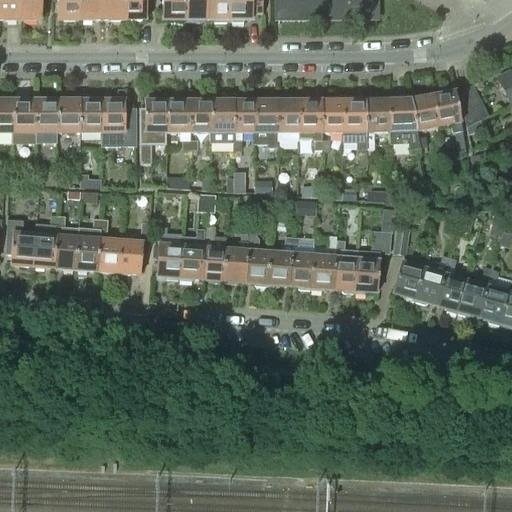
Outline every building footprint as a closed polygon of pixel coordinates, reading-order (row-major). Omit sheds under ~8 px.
[(0,0),(0,23),(19,23),(19,7),(20,7),(19,0),(0,0)] [(19,7),(19,23),(41,23),(41,0),(19,0),(20,7),(19,7)] [(79,0),(56,0),(57,23),(79,23),(79,0)] [(79,0),(79,23),(102,23),(102,0),(79,0)] [(102,0),(102,23),(125,23),(124,0),(102,0)] [(124,0),(125,23),(146,23),(145,0),(124,0)] [(161,0),(161,23),(169,23),(169,25),(184,25),(184,0),(161,0)] [(184,0),(184,25),(198,25),(198,23),(206,23),(206,0),(184,0)] [(213,25),(230,25),(229,0),(206,0),(206,23),(213,23),(213,25)] [(229,0),(230,25),(243,25),(243,24),(252,24),(252,17),(262,17),(261,0),(229,0)] [(277,0),(278,20),(374,20),(373,0),(277,0)] [(511,75),(511,76),(510,72),(503,76),(505,79),(498,83),(511,109),(511,108),(511,75)] [(460,100),(466,130),(468,139),(482,131),(479,124),(487,120),(472,89),(459,93),(460,100)] [(446,94),(431,96),(434,113),(432,114),(435,131),(453,128),(457,154),(465,152),(460,126),(454,95),(446,96),(446,94)] [(417,134),(435,131),(432,114),(434,113),(431,96),(418,98),(418,101),(411,102),(417,134)] [(375,103),(368,103),(368,136),(390,135),(389,100),(375,101),(375,103)] [(417,134),(411,102),(401,102),(400,100),(389,100),(390,135),(390,147),(408,147),(408,152),(418,151),(418,142),(417,134)] [(0,135),(13,136),(12,121),(16,116),(16,101),(0,101),(0,135)] [(27,101),(16,101),(16,116),(12,121),(13,136),(13,148),(35,148),(36,104),(27,104),(27,101)] [(278,104),(278,144),(297,144),(297,142),(297,118),(300,118),(300,101),(284,101),(284,104),(278,104)] [(314,145),(321,144),(322,136),(322,104),(314,104),(314,101),(300,101),(300,118),(297,118),(297,142),(311,142),(314,145)] [(329,103),(322,104),(322,136),(340,136),(340,119),(343,119),(343,101),(328,101),(329,103)] [(358,101),(343,101),(343,119),(340,119),(340,136),(365,136),(368,136),(368,103),(358,103),(358,101)] [(56,136),(56,120),(59,117),(59,102),(41,102),(41,104),(36,104),(35,148),(56,148),(56,136)] [(72,102),(59,102),(59,117),(56,120),(56,136),(79,136),(79,104),(72,104),(72,102)] [(79,136),(100,136),(102,136),(101,102),(86,102),(86,104),(79,104),(79,136)] [(116,102),(101,102),(102,136),(100,136),(100,150),(134,150),(134,114),(124,114),(124,104),(116,104),(116,102)] [(139,113),(139,170),(151,170),(151,150),(166,150),(165,136),(166,117),(168,117),(168,102),(152,102),(152,104),(144,104),(144,113),(139,113)] [(181,102),(168,102),(168,117),(166,117),(165,136),(189,136),(189,104),(181,104),(181,102)] [(189,136),(210,136),(210,118),(212,118),(213,102),(196,102),(196,104),(189,104),(189,136)] [(213,102),(212,118),(210,118),(210,136),(210,148),(234,148),(234,145),(234,136),(234,104),(225,104),(225,102),(213,102)] [(234,136),(252,136),(252,118),(255,117),(255,102),(240,102),(240,104),(234,104),(234,136)] [(255,102),(255,117),(252,118),(252,136),(252,147),(267,147),(267,151),(278,151),(278,144),(278,104),(270,104),(270,102),(255,102)] [(418,151),(426,150),(425,141),(418,142),(418,151)] [(474,173),(487,171),(485,158),(472,160),(474,173)] [(57,176),(45,175),(45,189),(57,189),(57,176)] [(57,189),(68,189),(68,176),(57,176),(57,189)] [(232,184),(232,196),(244,197),(244,196),(244,176),(232,176),(232,184)] [(178,181),(166,181),(166,192),(178,192),(178,181)] [(267,197),(267,185),(254,186),(254,198),(267,197)] [(320,201),(321,191),(305,191),(305,201),(320,201)] [(342,203),(354,203),(354,193),(342,192),(342,203)] [(367,194),(366,204),(390,206),(391,196),(367,194)] [(78,203),(79,196),(68,195),(67,203),(78,203)] [(206,214),(207,201),(199,201),(198,213),(206,214)] [(260,205),(251,204),(250,217),(259,218),(260,205)] [(315,207),(296,205),(295,218),(314,219),(315,207)] [(494,218),(492,227),(503,230),(505,220),(494,218)] [(49,230),(57,231),(58,219),(50,219),(49,229),(49,230)] [(65,220),(58,219),(57,231),(64,232),(65,220)] [(79,232),(78,242),(76,273),(97,275),(99,243),(99,236),(92,235),(93,222),(92,222),(92,224),(80,223),(79,232)] [(371,256),(367,255),(357,254),(356,262),(353,297),(365,297),(367,296),(377,296),(379,264),(379,257),(389,257),(390,236),(392,223),(383,222),(381,236),(372,235),(371,256)] [(10,268),(32,269),(34,238),(22,237),(22,224),(6,223),(4,258),(11,259),(10,268)] [(107,223),(100,223),(99,236),(107,236),(107,223)] [(458,234),(468,237),(471,225),(461,223),(458,234)] [(35,228),(34,238),(32,269),(54,271),(57,231),(49,230),(49,229),(35,228)] [(205,230),(205,234),(203,252),(201,283),(210,284),(211,286),(222,287),(224,253),(213,252),(215,230),(205,230)] [(54,271),(76,273),(78,242),(79,232),(64,232),(57,231),(54,271)] [(167,283),(178,283),(180,250),(181,250),(182,237),(166,237),(167,231),(159,231),(157,248),(156,279),(166,281),(167,283)] [(121,245),(118,276),(140,278),(143,247),(139,247),(140,236),(121,234),(121,245)] [(191,251),(181,250),(180,250),(178,283),(189,284),(191,282),(201,283),(203,252),(205,234),(197,234),(196,243),(192,245),(191,251)] [(245,286),(247,255),(249,237),(240,237),(239,254),(224,253),(222,287),(233,287),(234,285),(245,286)] [(249,237),(247,255),(245,286),(254,287),(256,289),(265,290),(268,256),(258,255),(259,243),(255,238),(249,237)] [(399,238),(395,257),(403,259),(407,240),(399,238)] [(328,239),(326,252),(335,253),(336,244),(336,240),(328,239)] [(284,240),(283,248),(283,249),(291,250),(292,241),(284,240)] [(97,275),(118,276),(121,245),(99,243),(97,275)] [(335,253),(334,261),(332,293),(342,294),(344,296),(353,297),(356,262),(342,261),(344,245),(343,245),(336,244),(335,253)] [(279,289),(289,289),(291,258),(291,250),(283,249),(283,248),(278,251),(278,257),(268,256),(265,290),(278,291),(279,289)] [(291,250),(291,258),(289,289),(298,290),(299,293),(310,293),(312,259),(313,251),(313,249),(298,248),(298,250),(291,250)] [(432,274),(423,271),(414,305),(425,308),(428,307),(435,309),(448,261),(450,254),(439,251),(436,260),(440,262),(439,267),(435,266),(432,274)] [(332,293),(334,261),(312,259),(310,293),(322,294),(323,292),(332,293)] [(448,261),(435,309),(445,312),(446,315),(455,317),(465,283),(451,279),(453,272),(455,264),(448,261)] [(403,302),(414,305),(423,271),(402,265),(393,297),(401,300),(403,302)] [(480,280),(488,282),(491,273),(483,271),(480,280)] [(498,276),(491,273),(488,282),(486,289),(477,321),(487,324),(489,326),(498,329),(511,283),(510,283),(510,285),(496,281),(498,276)] [(465,283),(455,317),(467,320),(469,319),(477,321),(486,289),(465,283)] [(511,283),(498,329),(510,332),(511,331),(511,330),(511,283)]
